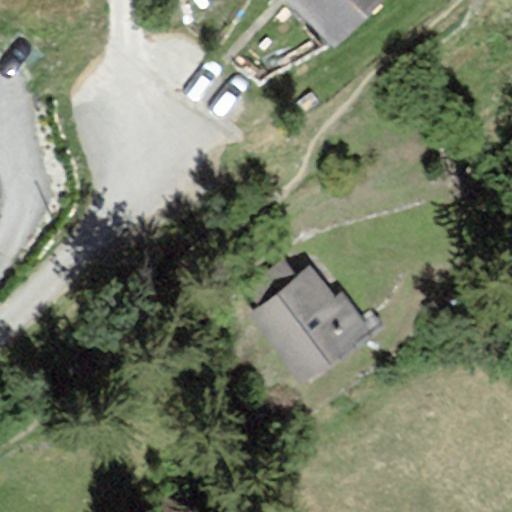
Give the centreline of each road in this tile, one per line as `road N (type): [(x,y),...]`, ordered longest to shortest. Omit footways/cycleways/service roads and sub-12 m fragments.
road 1 (residential): [(162,123),(91,231),(0,325)]
road 2 (track): [(162,123),(128,84),(131,0)]
